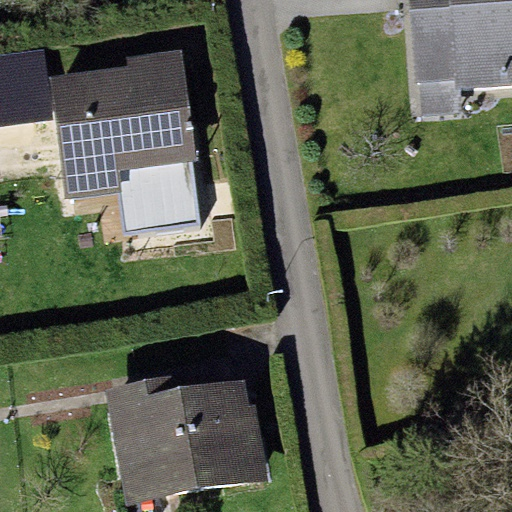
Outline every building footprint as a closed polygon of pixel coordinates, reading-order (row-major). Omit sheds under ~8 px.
[(511,0),(409,0),(416,83),(419,82),(455,80),(456,88),(511,84),(511,0)] [(0,125),(51,119),(42,49),(0,53),(0,125)] [(128,66),(49,75),(64,198),(120,191),(125,237),(202,228),(181,51),(127,57),(128,66)] [(455,80),(419,82),(422,117),(457,115),(456,88),(455,80)] [(176,374),(104,387),(125,507),(268,482),(254,405),(247,404),(243,380),(179,391),(176,374)]
